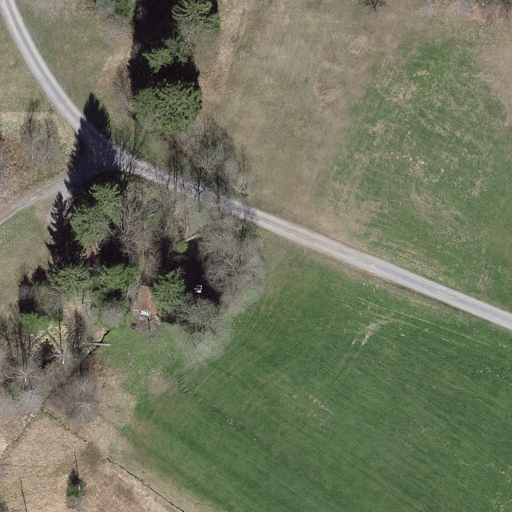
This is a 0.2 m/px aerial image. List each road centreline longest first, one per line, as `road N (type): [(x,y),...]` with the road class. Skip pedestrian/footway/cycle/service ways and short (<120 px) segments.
road 1 (track): [(100,140),(511,321)]
road 2 (track): [(100,140),(51,85),(7,0)]
road 3 (track): [(0,232),(100,140)]
